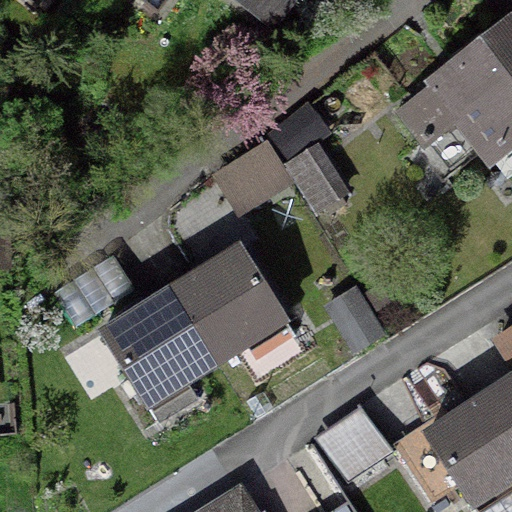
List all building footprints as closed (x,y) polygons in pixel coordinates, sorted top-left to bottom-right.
[(231,0),(268,29),(291,0),(231,0)] [(511,142),(511,25),(400,113),(424,145),(457,119),(489,160),(511,142)] [(320,133),(304,113),(268,141),(284,161),(320,133)] [(285,183),(261,146),(213,177),(237,214),(285,183)] [(340,196),(314,153),(287,169),(314,212),(340,196)] [(140,314),(101,338),(155,424),(194,400),(183,383),(213,365),(281,322),(238,253),(207,272),(169,296),(140,314)] [(125,288),(107,261),(54,295),(72,322),(125,288)] [(443,426),(425,438),(470,507),(511,479),(511,333),(495,345),(511,371),(511,381),(492,394),(468,410),(462,401),(445,412),(437,417),(443,426)] [(383,453),(358,415),(316,443),(341,480),(383,453)] [(246,511),(237,497),(212,511),(246,511)]
